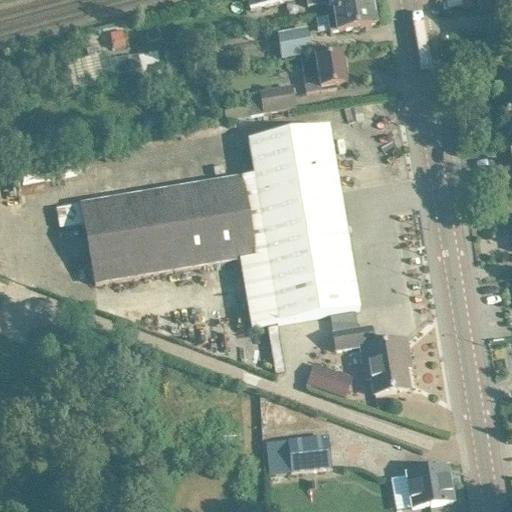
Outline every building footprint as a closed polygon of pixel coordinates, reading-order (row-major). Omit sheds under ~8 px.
[(288,4),(287,0),(246,0),(250,13),(288,4)] [(306,0),(308,9),(326,6),(326,8),(328,21),(373,16),(370,0),(306,0)] [(510,0),(472,0),(474,13),(511,7),(510,0)] [(373,16),(328,21),(330,35),(375,28),(373,16)] [(308,31),(277,36),(282,62),(313,57),(308,31)] [(169,81),(165,56),(165,54),(156,55),(156,54),(147,55),(147,56),(139,57),(143,81),(151,80),(152,85),(162,84),(161,82),(169,81)] [(198,75),(195,56),(181,58),(184,78),(198,75)] [(341,57),(321,60),(301,63),(307,97),(336,92),(335,88),(346,86),(341,57)] [(206,80),(229,76),(229,74),(224,75),(222,62),(204,65),(206,80)] [(229,76),(206,80),(210,108),(219,107),(216,87),(231,85),(229,76)] [(511,81),(499,84),(505,119),(511,117),(511,81)] [(250,110),(224,115),(226,125),(295,112),(291,90),(247,98),(250,110)] [(163,132),(161,119),(143,123),(146,136),(163,132)] [(248,143),(254,179),(81,208),(95,288),(239,263),(251,332),(359,313),(328,130),(248,143)] [(374,399),(408,393),(400,344),(374,348),(371,330),(332,337),(335,354),(361,350),(364,368),(369,367),(374,399)] [(313,368),(307,387),(326,394),(332,375),(313,368)] [(352,423),(349,432),(371,438),(374,429),(352,423)] [(328,441),(265,446),(268,478),(331,472),(328,441)] [(417,475),(416,476),(416,477),(422,509),(422,511),(423,510),(433,509),(453,505),(447,470),(427,474),(417,475)]
